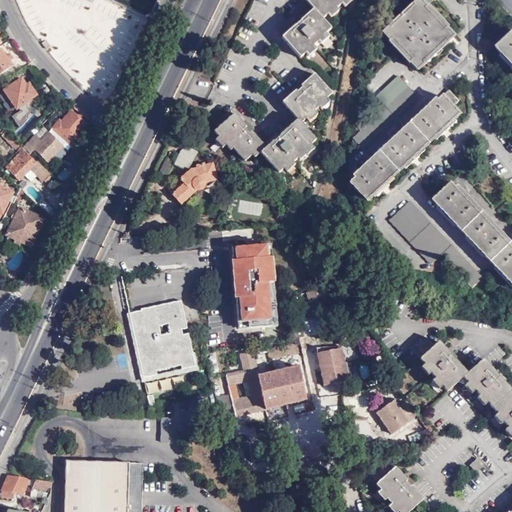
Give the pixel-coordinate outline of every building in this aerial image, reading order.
[(306,0),(314,9),(301,21),(299,19),(296,21),(293,23),(295,26),(282,38),(299,57),(331,28),(323,18),(343,0),(306,0)] [(426,7),(419,0),(416,0),(382,32),(399,51),(417,70),(436,53),(453,37),(426,7)] [(511,32),(496,47),(511,64),(511,32)] [(45,39),(42,42),(46,48),(50,45),(45,39)] [(0,49),(0,71),(11,65),(7,60),(11,57),(8,53),(4,55),(1,49),(0,49)] [(246,126),(234,114),(214,132),(231,151),(232,149),(239,157),(247,151),(253,157),(259,152),(277,172),(290,160),(291,161),(314,141),(299,123),(331,94),(313,74),(300,86),(298,83),(295,86),(292,89),(294,91),(281,103),(296,119),(278,136),(275,134),(272,137),(270,139),(272,141),(264,147),(251,132),(254,130),(251,128),(249,125),(246,126)] [(35,94),(23,76),(3,91),(15,108),(35,94)] [(416,97),(398,76),(375,97),(385,107),(352,138),(361,148),(416,97)] [(442,98),(451,107),(458,100),(449,91),(442,98)] [(458,115),(451,107),(442,98),(349,183),(366,202),(382,187),(413,158),(443,129),(458,115)] [(47,132),(61,147),(62,146),(66,150),(78,137),(76,135),(84,124),(69,111),(60,122),(58,121),(47,132)] [(0,135),(14,149),(18,144),(4,131),(0,135)] [(46,162),(61,147),(47,132),(39,140),(34,136),(23,146),(29,153),(33,149),(46,162)] [(42,181),(49,174),(24,149),(6,166),(18,180),(24,174),(33,164),(37,167),(33,171),(36,174),(42,181)] [(166,174),(173,160),(165,156),(159,171),(166,174)] [(191,167),(167,189),(180,204),(195,190),(199,190),(203,189),(205,186),(206,184),(217,180),(212,164),(206,165),(205,162),(196,163),(197,166),(191,167)] [(30,180),(36,174),(33,171),(37,167),(33,164),(24,174),(30,180)] [(465,201),(449,184),(432,201),(511,286),(511,250),(494,232),(465,201)] [(0,188),(0,228),(2,224),(0,223),(0,222),(3,216),(0,214),(11,194),(0,188)] [(440,256),(471,288),(482,279),(409,202),(389,220),(431,264),(440,256)] [(41,219),(18,208),(5,235),(29,247),(41,219)] [(267,245),(236,248),(236,254),(232,254),(234,280),(242,280),(243,285),(234,286),(237,322),(248,321),(248,328),(271,326),(271,319),(277,319),(275,295),(269,296),(268,283),(269,283),(269,273),(273,272),(271,251),(267,251),(267,245)] [(305,295),(339,292),(337,285),(304,291),(305,295)] [(137,345),(136,351),(142,378),(156,375),(155,371),(180,366),(181,369),(194,366),(192,353),(190,354),(186,334),(181,335),(180,330),(186,329),(180,300),(140,309),(140,311),(128,314),(131,326),(136,325),(140,344),(137,345)] [(131,326),(136,351),(137,345),(140,344),(136,325),(131,326)] [(511,392),(503,382),(498,387),(497,385),(495,383),(502,376),(497,370),(495,372),(483,359),(467,374),(455,361),(457,359),(452,353),(445,360),(443,358),(441,356),(446,351),(438,342),(419,360),(431,373),(430,374),(446,392),(462,378),(467,383),(464,386),(472,394),(474,392),(479,396),(480,395),(504,422),(503,423),(511,433),(511,392)] [(335,348),(315,353),(322,385),(343,380),(335,348)] [(449,349),(446,351),(441,356),(443,358),(445,360),(452,353),(449,349)] [(232,401),(235,416),(265,409),(257,376),(252,351),(238,354),(242,371),(226,374),(228,385),(246,381),(250,397),(232,401)] [(257,376),(265,409),(304,400),(296,367),(257,376)] [(159,391),(184,385),(181,375),(157,381),(159,391)] [(498,387),(503,382),(505,380),(502,376),(495,383),(497,385),(498,387)] [(415,415),(405,401),(397,407),(393,401),(375,412),(391,434),(408,423),(407,421),(415,415)] [(476,458),(468,465),(475,473),(482,466),(476,458)] [(141,511),(142,462),(66,460),(64,511),(141,511)] [(396,482),(403,476),(394,467),(375,485),(387,498),(386,499),(398,511),(408,511),(423,499),(411,486),(414,483),(408,478),(400,486),(398,484),(396,482)] [(405,474),(403,476),(396,482),(400,486),(408,478),(405,474)] [(28,478),(7,475),(0,490),(0,495),(8,497),(10,492),(22,493),(28,478)] [(36,492),(46,493),(51,481),(35,479),(29,492),(29,495),(34,496),(36,492)]
